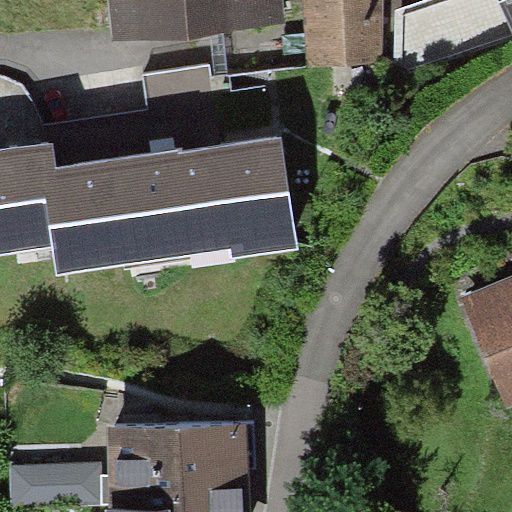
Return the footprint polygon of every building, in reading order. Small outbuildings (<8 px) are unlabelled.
[(106,0),(109,36),(305,18),(307,67),(387,63),(386,0),(106,0)] [(511,0),(428,0),(397,11),(395,68),(508,24),(511,30),(511,0)] [(45,146),(60,253),(63,271),(196,250),(198,264),(302,249),(284,131),(220,141),(209,66),(143,76),(147,107),(41,123),(45,146)] [(0,261),(60,253),(45,146),(0,152),(0,261)] [(511,278),(462,297),(507,409),(511,406),(511,278)] [(253,511),(252,426),(110,428),(112,476),(114,509),(105,509),(104,511),(253,511)] [(99,464),(12,466),(13,506),(100,504),(99,464)]
